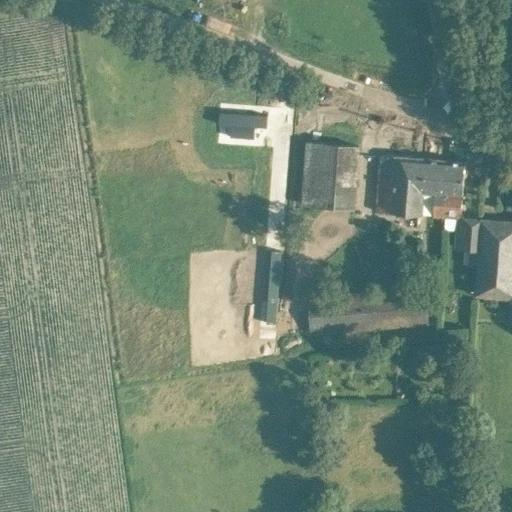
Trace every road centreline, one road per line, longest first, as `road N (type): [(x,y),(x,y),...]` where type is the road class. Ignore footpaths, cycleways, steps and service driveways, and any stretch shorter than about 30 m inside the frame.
road 1 (unclassified): [(446,120),(109,0)]
road 2 (unclassified): [(446,120),(434,0)]
